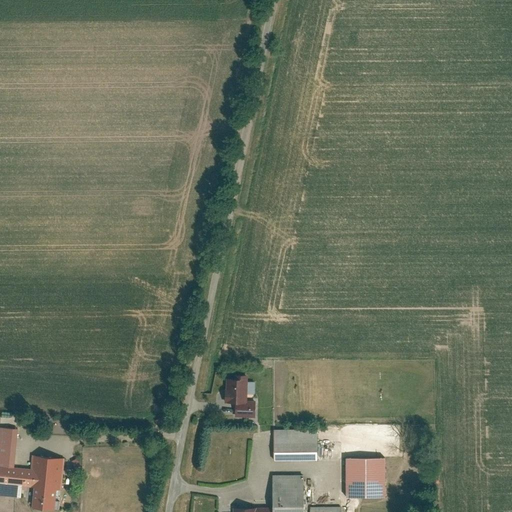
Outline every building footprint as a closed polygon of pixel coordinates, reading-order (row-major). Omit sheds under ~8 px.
[(235,401),(235,416),(254,416),(254,398),(246,398),(246,392),(255,392),(255,380),(246,380),(246,373),(234,373),(234,377),(226,377),(226,387),(224,387),(224,401),(235,401)] [(0,494),(21,496),(22,484),(31,485),(29,505),(60,508),(65,457),(32,454),(31,467),(13,465),(17,427),(0,425),(0,494)] [(273,428),(274,459),(317,459),(317,427),(273,428)] [(385,456),(344,456),(344,496),(385,496),(385,456)] [(232,511),(341,511),(342,505),(309,506),(309,511),(303,511),(303,473),(270,474),(270,506),(233,507),(232,511)]
